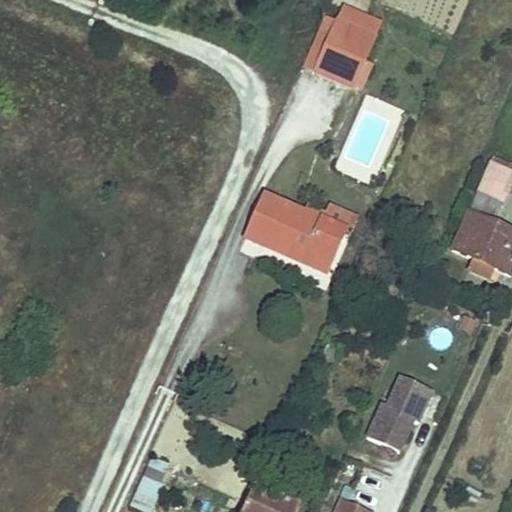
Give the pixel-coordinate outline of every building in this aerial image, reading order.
[(377,50),(341,34),(318,83),(355,100),(377,50)] [(511,174),(494,167),(456,254),(511,278),(511,235),(499,230),(511,201),(511,196),(510,196),(511,190),(511,174)] [(267,208),(250,246),(328,282),(345,244),(267,208)] [(415,427),(420,429),(435,398),(398,380),(368,443),(400,459),(415,427)] [(258,494),(250,511),(298,511),(299,511),(258,494)]
